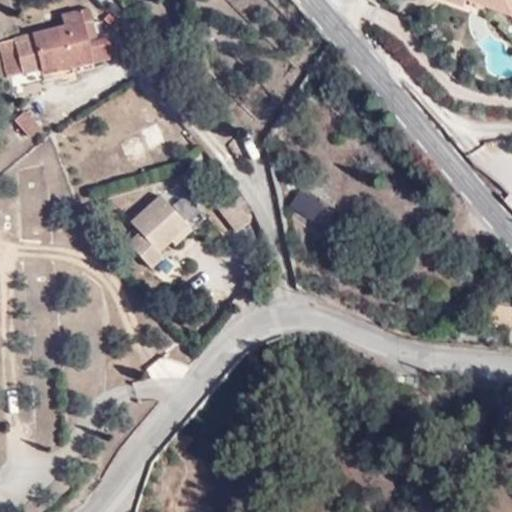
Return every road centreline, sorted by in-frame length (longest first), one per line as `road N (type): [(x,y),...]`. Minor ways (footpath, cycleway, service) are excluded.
road 1 (unclassified): [(91,511),(154,427),(238,335),(271,313),(310,310),(449,358),(511,368)]
road 2 (tertiary): [(511,232),(313,0)]
road 3 (unknown): [(288,312),(264,216),(138,60)]
